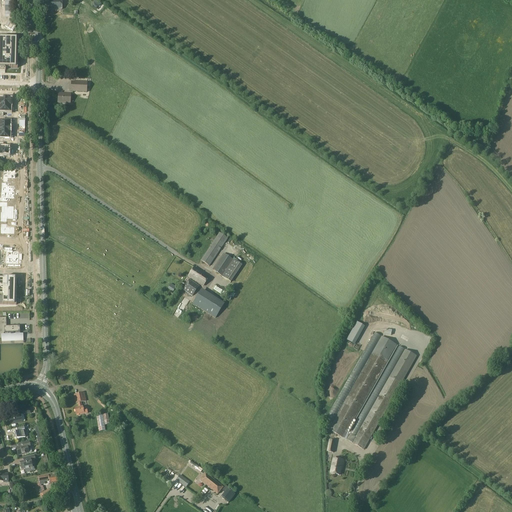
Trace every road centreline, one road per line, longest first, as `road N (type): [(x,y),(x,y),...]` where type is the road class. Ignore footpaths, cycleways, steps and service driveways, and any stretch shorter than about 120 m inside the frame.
road 1 (track): [(511,191),(483,159),(250,0)]
road 2 (tertiary): [(43,271),(38,83)]
road 3 (residential): [(24,270),(16,83)]
road 4 (tertiary): [(80,511),(54,403),(38,388)]
